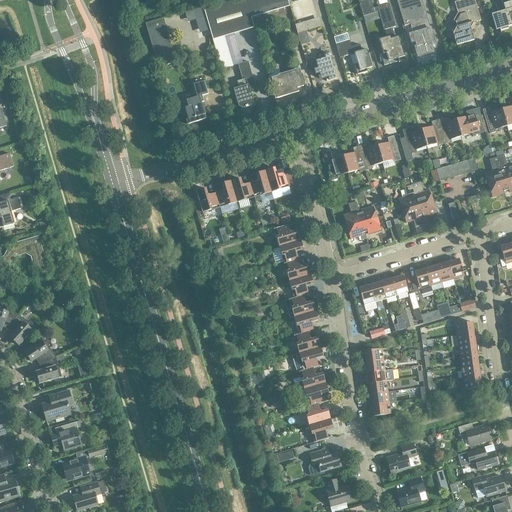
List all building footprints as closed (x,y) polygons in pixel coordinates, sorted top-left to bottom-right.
[(233,66),(224,37),(254,28),(251,18),(245,0),(226,0),(203,7),(221,70),(233,66)] [(245,0),(251,18),(289,7),(287,0),(245,0)] [(330,0),(317,1),(317,15),(331,15),(330,0)] [(404,27),(410,25),(427,20),(421,0),(398,0),(397,1),(404,27)] [(469,24),(470,29),(471,28),(473,25),(473,23),(480,21),(474,0),(463,0),(454,3),(457,13),(453,21),(455,22),(457,27),(469,24)] [(384,30),(392,28),(395,27),(389,4),(373,9),(371,1),(359,4),(363,17),(378,12),(384,31),(384,30)] [(511,2),(503,5),(505,11),(491,15),(496,31),(499,30),(500,31),(508,29),(508,27),(511,25),(511,2)] [(176,63),(163,19),(145,24),(158,68),(176,63)] [(337,32),(337,20),(321,20),(321,32),(337,32)] [(410,25),(413,34),(414,34),(415,34),(416,34),(417,35),(418,36),(418,37),(418,38),(418,39),(417,40),(416,41),(415,42),(417,47),(415,48),(415,50),(416,51),(416,52),(417,53),(418,53),(419,54),(420,55),(421,55),(422,55),(423,55),(424,55),(425,55),(433,53),(430,42),(432,37),(427,20),(410,25)] [(309,30),(306,22),(295,25),(297,34),(309,30)] [(469,24),(457,27),(451,29),(456,46),(474,41),(470,29),(469,24)] [(394,38),(392,28),(384,30),(387,38),(379,40),(383,54),(381,54),(384,66),(398,62),(398,63),(399,63),(398,59),(404,57),(398,37),(394,38)] [(350,48),(348,41),(336,45),(340,58),(354,54),(357,64),(354,65),(357,75),(367,72),(366,69),(372,68),(366,50),(359,52),(357,46),(350,48)] [(336,79),(332,66),(329,54),(319,57),(320,60),(315,61),(318,69),(314,70),(315,75),(319,74),(321,80),(325,79),(326,82),(336,79)] [(254,85),(248,62),(238,65),(242,80),(237,82),(238,88),(233,90),(238,107),(242,109),(251,106),(253,103),(249,89),(253,88),(254,85)] [(273,86),(271,87),(275,99),(299,92),(298,92),(297,89),(303,87),(299,71),(281,76),(280,76),(271,79),(273,86)] [(186,120),(187,125),(206,120),(201,103),(204,103),(202,97),(208,95),(204,82),(201,83),(200,79),(192,81),(193,85),(197,98),(186,101),(188,107),(184,108),(188,120),(186,120)] [(511,104),(511,106),(501,110),(506,127),(511,125),(511,101),(511,102),(511,104)] [(456,120),(461,137),(472,134),(472,136),(485,132),(478,108),(472,110),(466,112),(467,117),(456,120)] [(495,130),(506,127),(501,110),(490,113),(489,109),(482,110),(489,134),(496,132),(495,130)] [(450,140),(461,137),(456,120),(444,124),(443,119),(437,121),(444,145),(450,143),(450,140)] [(433,127),(421,131),(426,147),(437,144),(438,146),(444,145),(437,121),(431,122),(433,127)] [(426,147),(421,131),(410,134),(408,129),(402,131),(404,139),(409,155),(410,155),(416,153),(415,150),(426,147)] [(389,143),(377,147),(382,163),(393,160),(394,162),(400,160),(393,137),(387,138),(389,143)] [(409,155),(404,139),(400,140),(406,162),(411,160),(410,155),(409,155)] [(359,147),(366,171),(372,169),(371,166),(382,163),(377,147),(366,150),(364,145),(359,147)] [(343,157),(348,173),(359,170),(359,173),(366,171),(359,147),(353,149),(354,153),(343,157)] [(0,171),(13,167),(9,154),(0,156),(0,171)] [(326,173),(329,182),(337,179),(337,177),(348,173),(343,157),(331,160),(330,154),(323,156),(328,172),(326,173)] [(511,166),(507,168),(504,156),(496,158),(501,173),(503,182),(511,179),(511,166)] [(503,182),(501,173),(496,158),(491,160),(492,162),(490,162),(493,172),(485,174),(488,186),(503,182)] [(467,161),(461,163),(465,175),(471,173),(467,161)] [(461,163),(455,165),(458,177),(465,175),(461,163)] [(452,178),(458,177),(455,165),(449,166),(452,178)] [(446,180),(452,178),(449,166),(443,168),(446,180)] [(446,180),(443,168),(436,170),(440,182),(446,180)] [(265,171),(271,193),(289,188),(288,186),(285,174),(285,173),(276,176),(274,169),(265,171)] [(250,183),(254,198),(256,205),(273,200),(271,193),(265,171),(256,174),(258,181),(250,183)] [(290,173),(285,174),(288,186),(293,184),(290,173)] [(240,179),(230,182),(237,203),(254,198),(250,183),(242,186),(240,179)] [(511,179),(503,182),(506,191),(508,190),(509,193),(511,192),(511,179)] [(223,191),(215,194),(220,208),(237,203),(230,182),(221,184),(223,191)] [(412,188),(415,198),(417,207),(433,203),(429,191),(423,193),(420,182),(411,185),(411,188),(412,188)] [(504,192),(506,191),(503,182),(488,186),(492,198),(505,194),(504,192)] [(402,212),(417,207),(415,198),(412,188),(411,188),(404,190),(407,197),(399,200),(402,212)] [(220,208),(215,194),(207,196),(205,189),(196,192),(202,213),(220,208)] [(0,228),(14,224),(10,211),(20,209),(17,199),(11,201),(9,193),(0,196),(0,228)] [(343,216),(346,228),(362,224),(359,214),(357,215),(356,212),(357,212),(355,203),(348,205),(351,214),(343,216)] [(417,207),(420,216),(423,226),(431,223),(430,223),(428,217),(436,214),(433,203),(417,207)] [(361,214),(359,214),(362,224),(377,219),(373,207),(360,211),(361,214)] [(423,226),(420,216),(417,207),(402,212),(406,223),(413,221),(415,227),(415,228),(423,226)] [(289,216),(281,219),(283,225),(291,223),(289,216)] [(362,224),(364,233),(367,232),(367,235),(380,231),(377,219),(362,224)] [(364,233),(362,224),(346,228),(350,240),(361,237),(362,241),(366,239),(364,233)] [(290,234),(288,225),(273,230),(279,247),(300,241),(297,232),(290,234)] [(25,253),(32,256),(35,269),(40,272),(46,270),(37,238),(11,246),(4,258),(0,259),(0,272),(0,273),(10,270),(8,263),(12,257),(25,253)] [(303,250),(300,241),(279,247),(284,264),(298,260),(296,252),(303,250)] [(511,262),(511,246),(511,244),(500,248),(502,254),(498,255),(500,261),(504,260),(505,264),(511,262)] [(368,245),(362,247),(361,249),(362,253),(369,251),(368,245)] [(284,264),(289,282),(310,275),(307,266),(300,268),(298,260),(284,264)] [(447,263),(452,280),(464,277),(459,260),(447,263)] [(447,263),(436,266),(441,283),(452,280),(447,263)] [(441,283),(436,266),(426,269),(431,286),(441,283)] [(412,285),(414,293),(415,297),(432,292),(431,286),(426,269),(414,273),(417,283),(412,285)] [(225,274),(227,281),(228,282),(237,280),(234,271),(225,274)] [(313,285),(310,275),(289,282),(294,299),(303,296),(308,295),(306,287),(313,285)] [(392,279),(397,296),(408,293),(403,276),(392,279)] [(392,279),(381,283),(386,300),(397,296),(392,279)] [(381,283),(370,286),(375,303),(386,300),(381,283)] [(375,303),(370,286),(359,289),(363,306),(375,303)] [(415,297),(414,293),(408,295),(413,310),(419,309),(415,297)] [(290,319),(294,317),(315,311),(312,302),(305,304),(303,296),(294,299),(288,300),(289,301),(285,302),(290,319)] [(475,308),(472,301),(460,304),(462,312),(475,308)] [(63,304),(59,309),(64,313),(68,308),(63,304)] [(1,307),(0,308),(0,331),(0,332),(2,327),(8,330),(18,314),(6,309),(6,308),(6,307),(5,306),(4,305),(3,305),(2,306),(1,306),(1,307)] [(405,325),(406,329),(414,327),(408,309),(401,311),(404,323),(405,325)] [(419,309),(413,310),(416,322),(422,320),(419,309)] [(294,317),(299,335),(308,332),(308,333),(313,331),(311,323),(318,321),(315,311),(294,317)] [(8,330),(13,334),(9,338),(11,340),(11,341),(11,342),(11,343),(12,344),(13,344),(14,344),(15,344),(16,343),(18,346),(32,331),(30,329),(32,327),(32,326),(33,325),(32,324),(32,323),(31,323),(30,322),(29,323),(28,323),(18,314),(8,330)] [(232,318),(234,324),(242,321),(240,315),(232,318)] [(400,331),(406,329),(405,325),(404,323),(397,325),(396,325),(398,331),(400,331)] [(456,336),(474,334),(472,323),(455,325),(456,336)] [(371,339),(384,335),(383,331),(382,329),(370,333),(371,339)] [(246,343),(256,340),(254,331),(243,334),(246,343)] [(299,335),(293,336),(298,354),(320,347),(317,338),(310,340),(308,333),(308,332),(299,335)] [(475,345),(474,334),(456,336),(458,347),(475,345)] [(45,341),(42,343),(41,341),(24,353),(26,356),(26,357),(25,357),(25,358),(25,359),(26,360),(27,360),(27,361),(28,361),(29,361),(30,360),(31,363),(35,360),(39,365),(55,357),(61,355),(58,350),(53,353),(48,346),(49,345),(49,344),(49,343),(48,342),(47,341),(46,341),(45,341)] [(475,345),(458,347),(459,358),(477,355),(475,345)] [(323,357),(320,347),(298,354),(299,354),(292,356),(297,373),(298,373),(298,372),(303,371),(304,371),(313,368),(313,369),(318,367),(316,359),(323,357)] [(383,361),(382,349),(364,352),(366,363),(383,361)] [(55,357),(39,365),(41,371),(36,372),(36,375),(35,376),(35,377),(35,378),(35,379),(35,380),(36,380),(37,381),(38,380),(39,384),(53,380),(53,381),(54,381),(55,382),(56,382),(57,382),(58,381),(58,380),(58,379),(58,378),(58,376),(60,372),(57,362),(65,360),(64,355),(55,357)] [(478,366),(477,355),(459,358),(461,368),(478,366)] [(385,371),(383,361),(366,363),(367,374),(385,371)] [(461,368),(462,379),(480,377),(478,366),(461,368)] [(304,371),(303,371),(298,372),(298,373),(300,377),(293,380),(296,392),(303,390),(325,384),(322,374),(315,376),(313,369),(313,368),(304,371)] [(367,374),(368,384),(386,382),(385,371),(367,374)] [(249,377),(251,384),(258,382),(256,375),(249,377)] [(481,388),(480,377),(462,379),(464,390),(481,388)] [(388,393),(386,382),(368,384),(370,395),(388,393)] [(325,384),(303,390),(296,392),(300,404),(307,402),(308,407),(309,407),(318,404),(318,405),(323,403),(321,395),(328,393),(325,384)] [(41,406),(46,420),(46,422),(55,419),(62,417),(70,415),(68,406),(72,405),(68,391),(49,397),(50,403),(41,406)] [(370,395),(371,406),(389,403),(388,393),(370,395)] [(391,415),(389,403),(371,406),(373,417),(391,415)] [(303,408),(308,426),(330,420),(327,410),(320,412),(318,405),(318,404),(309,407),(308,407),(303,408)] [(330,420),(308,426),(314,444),(328,439),(326,431),(333,429),(330,420)] [(60,427),(62,433),(51,436),(54,447),(62,445),(64,451),(81,446),(76,429),(77,429),(76,423),(60,427)] [(471,425),(458,428),(462,441),(469,439),(471,446),(490,440),(486,426),(472,430),(471,425)] [(433,436),(426,438),(428,444),(434,443),(433,436)] [(413,444),(400,448),(402,455),(386,459),(390,474),(410,468),(407,459),(417,456),(413,444)] [(100,456),(108,454),(105,446),(97,448),(100,456)] [(493,452),(485,455),(483,448),(466,453),(458,456),(461,467),(469,465),(470,465),(475,463),(478,471),(497,465),(493,452)] [(0,467),(14,464),(9,449),(0,451),(0,467)] [(309,455),(312,465),(310,466),(309,468),(311,476),(313,477),(323,474),(323,472),(341,467),(337,454),(330,456),(328,449),(309,455)] [(440,463),(448,456),(442,450),(435,457),(440,463)] [(89,474),(84,459),(89,457),(87,451),(75,454),(77,461),(63,465),(68,480),(89,474)] [(442,471),(434,473),(436,480),(444,478),(442,471)] [(19,496),(14,480),(5,482),(3,476),(0,477),(0,501),(4,501),(5,502),(10,500),(11,499),(19,496)] [(483,476),(471,479),(475,490),(483,488),(486,497),(486,496),(505,491),(502,482),(503,480),(501,478),(501,476),(500,476),(500,477),(485,482),(483,476)] [(420,478),(408,482),(410,489),(396,493),(400,508),(420,502),(417,493),(424,491),(420,478)] [(346,484),(340,486),(338,480),(325,484),(327,490),(326,490),(331,507),(351,501),(346,484)] [(82,494),(73,497),(77,511),(98,505),(95,496),(106,492),(103,481),(80,488),(82,494)] [(510,510),(508,502),(507,503),(506,497),(507,497),(491,501),(493,507),(487,509),(487,511),(506,511),(510,510)]
